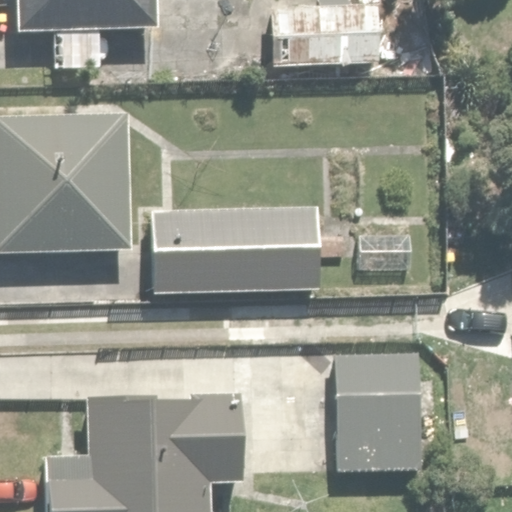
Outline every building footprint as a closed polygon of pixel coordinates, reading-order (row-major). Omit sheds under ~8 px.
[(27,0),(29,40),(172,32),(170,0),(27,0)] [(391,0),(342,0),(278,4),(281,65),(395,58),(391,0)] [(132,113),(0,116),(0,232),(0,255),(135,252),(132,113)] [(326,208),(153,215),(157,300),(330,293),(326,208)] [(428,354),(335,353),(333,466),(427,467),(428,354)] [(250,399),(87,398),(86,453),(48,453),(47,511),(228,511),(228,481),(249,481),(250,399)]
